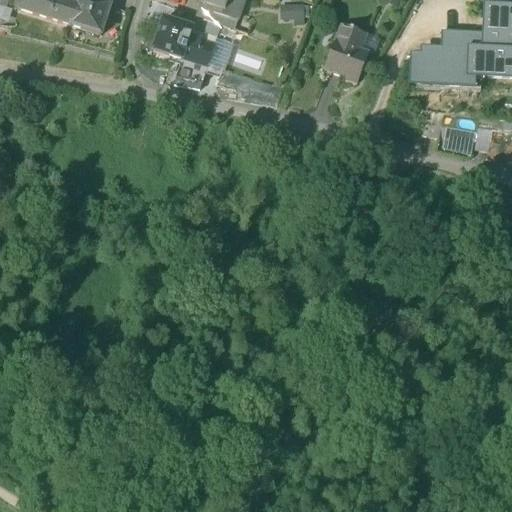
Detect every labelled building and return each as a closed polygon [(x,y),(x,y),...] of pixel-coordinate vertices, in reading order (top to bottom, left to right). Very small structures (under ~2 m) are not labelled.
[(50,0),(19,0),(15,15),(70,32),(77,7),(70,4),(69,9),(49,3),(50,0)] [(227,6),(207,0),(205,0),(203,9),(214,13),(224,16),(227,6)] [(110,11),(79,1),(77,7),(70,32),(100,42),(110,11)] [(243,7),(229,2),(227,6),(224,16),(214,13),(212,19),(236,27),(243,7)] [(214,13),(203,9),(200,8),(195,22),(219,32),(225,34),(225,33),(227,34),(233,36),(236,27),(212,19),(214,13)] [(482,59),(511,60),(511,13),(484,13),(483,43),(482,59)] [(219,32),(195,22),(191,34),(188,44),(213,52),(217,40),(219,32)] [(191,34),(163,25),(152,58),(181,67),(188,44),(191,34)] [(225,34),(219,32),(217,40),(224,42),(227,34),(225,33),(225,34)] [(365,41),(341,32),(324,77),(346,85),(345,87),(356,91),(368,60),(359,56),(365,41)] [(464,43),(441,42),(441,58),(443,58),(442,65),(416,64),(415,91),(471,93),(471,84),(511,85),(511,60),(482,59),(483,43),(464,43)] [(213,52),(188,44),(181,67),(206,75),(213,52)] [(442,122),(427,120),(422,144),(437,147),(442,122)] [(476,142),(445,136),(443,146),(465,151),(465,150),(470,151),(470,148),(475,148),(476,142)] [(490,138),(477,136),(476,142),(475,148),(473,158),(487,160),(490,138)] [(511,140),(491,137),(490,138),(487,160),(486,167),(496,169),(498,158),(501,158),(502,148),(511,149),(509,160),(511,159),(511,140)] [(156,164),(143,160),(140,171),(153,175),(156,164)]
